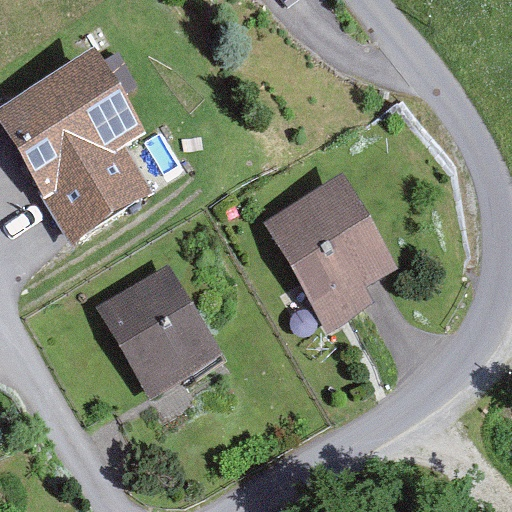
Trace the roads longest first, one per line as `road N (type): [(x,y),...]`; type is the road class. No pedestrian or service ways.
road 1 (residential): [(367,0),(476,134),(509,252),(466,363),(401,419),(237,511)]
road 2 (residential): [(0,292),(27,376),(109,511)]
